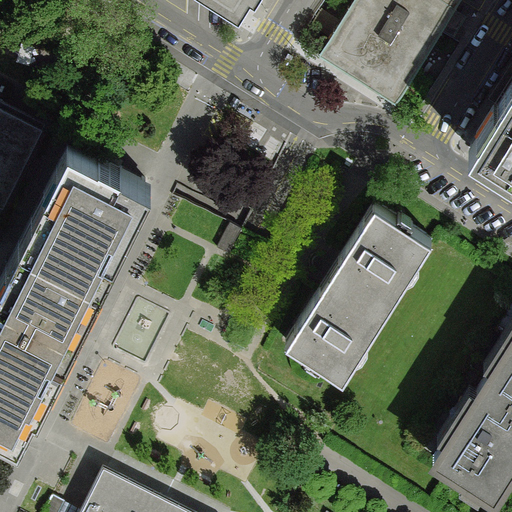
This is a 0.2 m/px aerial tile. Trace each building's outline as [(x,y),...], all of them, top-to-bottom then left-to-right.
[(352,0),(320,52),(395,100),(458,0),(352,0)] [(511,79),(470,147),(511,173),(511,79)] [(0,206),(45,118),(0,95),(0,206)] [(151,175),(71,134),(0,276),(0,423),(19,433),(151,175)] [(433,236),(376,200),(331,269),(389,304),(433,236)] [(241,225),(229,219),(216,246),(229,251),(241,225)] [(344,374),(389,304),(331,269),(287,339),(344,374)] [(511,333),(484,376),(511,393),(511,333)] [(496,495),(511,468),(511,393),(484,376),(434,455),(496,495)] [(206,511),(103,459),(76,511),(206,511)] [(57,511),(64,498),(53,492),(43,511),(57,511)]
